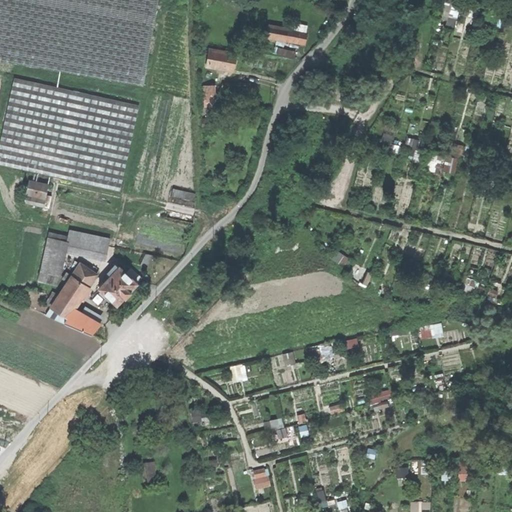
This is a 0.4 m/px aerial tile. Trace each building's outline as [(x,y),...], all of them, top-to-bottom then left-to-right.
[(0,0),(0,61),(144,86),(158,0),(0,0)] [(266,36),(285,40),(287,29),(288,24),(269,20),(266,36)] [(285,40),(305,43),(306,38),(307,33),(287,29),(285,40)] [(296,50),(276,46),(276,53),(295,56),(296,50)] [(236,53),(210,49),(207,66),(217,68),(217,71),(224,72),(224,69),(233,71),(234,62),(236,53)] [(0,165),(121,192),(140,106),(14,78),(0,144),(0,165)] [(213,85),(200,86),(202,107),(215,106),(213,85)] [(211,120),(202,120),(202,128),(212,128),(211,120)] [(45,199),(48,185),(29,180),(25,195),(45,199)] [(193,204),(195,193),(184,191),(182,202),(193,204)] [(70,230),(68,237),(65,251),(104,260),(109,239),(70,230)] [(38,279),(58,284),(65,251),(68,237),(49,232),(38,279)] [(120,261),(108,274),(110,276),(99,288),(100,289),(100,293),(103,296),(106,295),(117,305),(124,297),(125,297),(127,295),(130,292),(129,290),(136,283),(122,269),(125,266),(120,261)] [(90,334),(100,323),(73,308),(96,274),(80,263),(72,276),(66,272),(62,278),(67,282),(57,296),(53,293),(47,302),(52,305),(50,308),(55,311),(52,317),(90,334)] [(128,274),(138,282),(142,277),(133,269),(128,274)] [(420,326),(421,337),(443,334),(441,322),(420,326)] [(311,360),(322,356),(319,346),(308,350),(311,360)] [(235,381),(247,377),(242,363),(230,367),(235,381)] [(383,390),(368,396),(375,411),(389,405),(383,390)] [(282,416),(264,421),(267,432),(285,427),(282,416)] [(266,468),(252,470),(256,489),(270,486),(266,468)]
